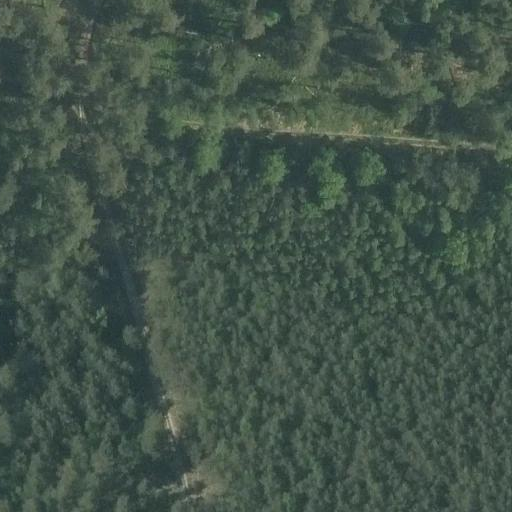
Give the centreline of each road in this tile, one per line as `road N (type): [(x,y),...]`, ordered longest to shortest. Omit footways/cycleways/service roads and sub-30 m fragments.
road 1 (track): [(511,158),(222,135),(82,89)]
road 2 (track): [(82,89),(101,193),(187,511)]
